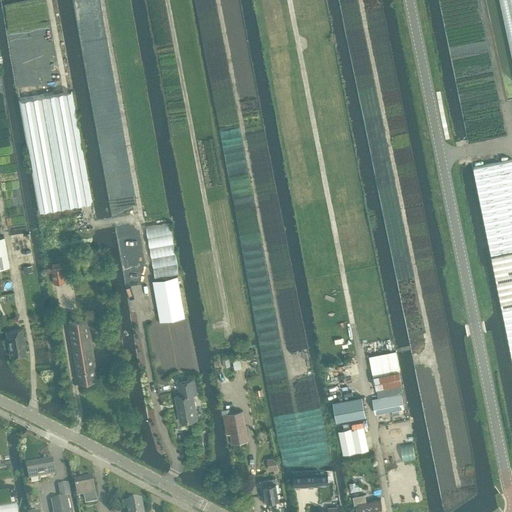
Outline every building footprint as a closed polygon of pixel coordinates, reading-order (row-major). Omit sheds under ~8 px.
[(19,101),(39,211),(90,202),(70,91),(19,101)] [(511,159),(473,168),(511,354),(511,159)] [(0,237),(0,268),(8,267),(3,237),(0,237)] [(51,269),(53,284),(64,282),(62,267),(51,269)] [(160,320),(184,316),(177,276),(176,277),(168,278),(162,279),(153,281),(160,320)] [(68,321),(78,383),(98,380),(88,318),(68,321)] [(5,331),(10,357),(25,354),(21,328),(5,331)] [(254,350),(246,352),(247,359),(256,357),(254,350)] [(395,351),(369,356),(373,375),(374,375),(399,370),(395,351)] [(374,398),(372,398),(376,414),(407,407),(399,370),(374,375),(378,395),(373,396),(374,398)] [(181,395),(176,396),(180,422),(196,419),(192,394),(196,393),(193,380),(178,382),(181,395)] [(336,422),(366,416),(362,397),(333,402),(336,422)] [(226,414),(222,415),(225,428),(228,428),(231,443),(239,442),(248,440),(242,411),(226,414)] [(338,431),(343,455),(368,450),(363,426),(338,431)] [(276,457),(268,459),(270,471),(274,470),(278,469),(276,457)] [(28,464),(30,479),(55,475),(53,459),(28,464)] [(317,473),(293,474),(294,487),(318,486),(317,485),(317,483),(328,482),(327,473),(317,474),(317,473)] [(75,481),(78,497),(84,496),(86,505),(97,503),(92,478),(75,481)] [(260,481),(262,494),(266,494),(267,502),(279,499),(276,484),(272,484),(271,479),(260,481)] [(354,483),(349,484),(350,492),(361,490),(360,485),(355,486),(354,483)] [(59,486),(61,498),(71,497),(69,484),(59,486)] [(352,497),(354,505),(358,504),(359,511),(382,511),(380,500),(366,503),(364,495),(352,497)] [(52,501),(53,511),(70,511),(67,498),(52,501)] [(143,511),(142,500),(127,503),(128,511),(143,511)]
